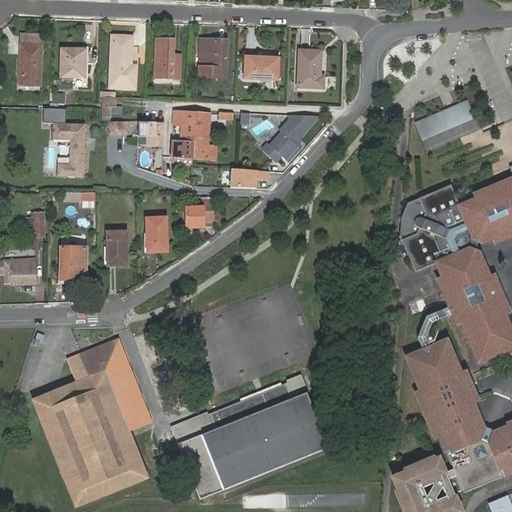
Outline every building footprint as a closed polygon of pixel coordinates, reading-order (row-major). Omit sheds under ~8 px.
[(111,36),(110,77),(135,78),(136,65),(131,65),(132,37),(111,36)] [(200,39),(199,67),(199,76),(225,77),(227,40),(200,39)] [(156,40),(154,78),(180,79),(181,55),(173,55),(173,40),(156,40)] [(20,45),(20,85),(40,85),(41,46),(20,45)] [(61,49),(61,77),(85,77),(85,50),(61,49)] [(299,49),(297,87),(323,88),(324,75),(320,75),(321,50),(299,49)] [(259,60),(245,60),(245,79),(277,80),(278,57),(259,57),(259,60)] [(103,99),(102,117),(110,117),(110,107),(115,107),(115,99),(103,99)] [(468,100),(414,122),(426,150),(480,127),(468,100)] [(174,112),(173,122),(173,125),(180,125),(179,140),(195,141),(197,113),(174,112)] [(210,113),(197,113),(195,141),(194,158),(215,160),(216,146),(208,145),(210,113)] [(249,113),(241,113),(240,124),(244,123),(244,120),(246,118),(248,118),(249,113)] [(319,116),(290,115),(290,120),(280,130),(282,132),(270,145),(268,143),(262,149),(273,159),(279,153),(282,156),(286,159),(298,146),(297,145),(296,143),(300,138),(319,117),(319,116)] [(116,120),(115,133),(123,134),(124,120),(116,120)] [(148,135),(147,145),(162,146),(163,123),(139,122),(138,135),(148,135)] [(84,178),(86,126),(53,125),(53,142),(70,142),(70,166),(58,165),(58,178),(84,178)] [(179,140),(172,140),(171,157),(176,157),(183,158),(194,158),(195,141),(179,140)] [(273,159),(277,162),(282,156),(279,153),(273,159)] [(262,171),(231,169),(229,188),(254,189),(255,179),(261,180),(262,171)] [(434,340),(440,325),(438,320),(452,314),(456,312),(461,324),(478,364),(510,350),(511,348),(511,346),(511,330),(505,315),(498,296),(502,294),(498,285),(493,287),(489,276),(479,253),(474,251),(478,243),(481,244),(491,240),(511,231),(511,177),(474,194),(476,199),(459,206),(451,187),(448,189),(448,186),(421,197),(422,199),(419,200),(417,199),(407,203),(401,218),(400,235),(402,240),(404,239),(405,242),(403,243),(414,269),(417,268),(418,271),(435,263),(441,277),(449,295),(445,297),(449,307),(425,317),(417,337),(422,350),(430,347),(429,343),(434,340)] [(81,201),(81,193),(69,193),(69,201),(81,201)] [(95,201),(95,193),(81,193),(81,201),(82,201),(93,201),(95,201)] [(203,221),(212,221),(212,201),(202,202),(203,207),(186,208),(187,228),(204,227),(203,226),(203,221)] [(27,217),(27,237),(43,237),(43,213),(32,213),(32,218),(27,217)] [(146,218),(147,253),(167,252),(166,218),(146,218)] [(511,237),(511,231),(491,240),(494,246),(511,237)] [(107,232),(108,266),(127,266),(126,232),(107,232)] [(39,249),(39,240),(25,239),(25,249),(39,249)] [(70,280),(85,280),(86,248),(61,247),(60,284),(70,284),(70,280)] [(0,274),(5,274),(6,285),(35,283),(34,260),(0,261),(0,274)] [(494,274),(489,276),(493,287),(498,285),(494,274)] [(437,278),(445,297),(449,295),(441,277),(437,278)] [(510,313),(502,294),(498,296),(505,315),(510,313)] [(420,312),(427,310),(423,298),(416,301),(420,312)] [(457,326),(461,324),(456,312),(452,314),(457,326)] [(81,355),(82,358),(117,343),(115,340),(81,355)] [(445,341),(430,347),(422,350),(406,357),(420,391),(417,392),(416,396),(434,437),(436,438),(439,437),(446,454),(448,453),(449,454),(447,456),(453,470),(444,473),(438,459),(434,461),(430,459),(405,469),(404,473),(392,478),(397,491),(396,495),(402,511),(461,511),(457,502),(458,501),(459,498),(457,492),(463,490),(464,493),(500,478),(500,475),(502,474),(503,476),(510,473),(511,475),(511,426),(508,429),(507,427),(494,432),(493,429),(484,426),(482,427),(472,404),(474,403),(476,399),(465,374),(462,373),(459,374),(445,341)] [(151,422),(120,342),(117,343),(126,366),(122,367),(125,372),(127,371),(135,389),(132,390),(133,394),(136,393),(142,408),(139,409),(141,413),(144,412),(148,423),(151,422)] [(35,401),(75,505),(145,478),(127,432),(148,423),(144,412),(141,413),(139,409),(142,408),(136,393),(133,394),(132,390),(135,389),(127,371),(125,372),(122,367),(126,366),(117,343),(82,358),(90,379),(35,401)] [(216,429),(201,435),(224,490),(328,447),(306,393),(290,399),(284,384),(210,414),(216,429)] [(511,511),(511,505),(508,497),(491,505),(493,511),(511,511)]
